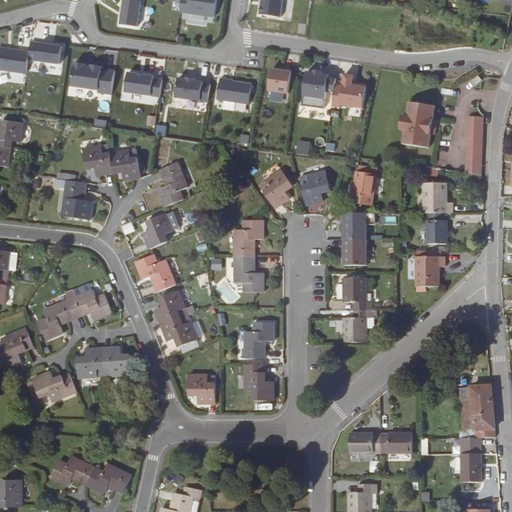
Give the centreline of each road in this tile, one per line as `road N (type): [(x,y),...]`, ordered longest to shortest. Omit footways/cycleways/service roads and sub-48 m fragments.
road 1 (residential): [(169,428),(165,395),(116,259),(103,246),(69,237),(0,230)]
road 2 (residential): [(237,39),(511,64)]
road 3 (residential): [(491,280),(321,422)]
road 4 (residential): [(511,74),(497,119),(491,280)]
road 5 (residential): [(301,238),(300,428)]
road 6 (residential): [(491,280),(507,460)]
road 7 (residential): [(79,17),(95,37),(203,55),(237,39)]
road 8 (residential): [(300,428),(169,428)]
